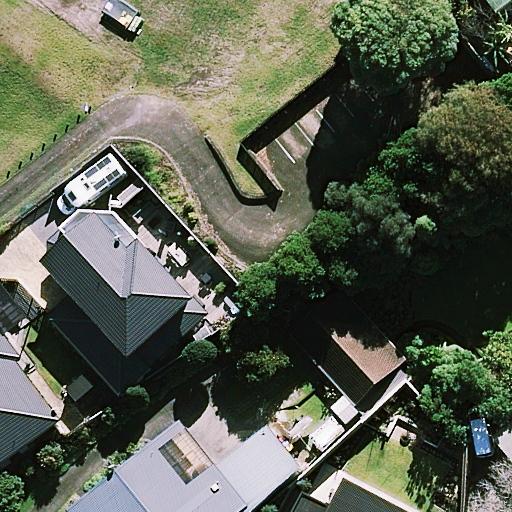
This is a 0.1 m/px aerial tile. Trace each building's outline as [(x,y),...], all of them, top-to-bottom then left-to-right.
[(244,20),(209,0),(69,0),(209,80),(244,20)] [(511,0),(490,0),(508,22),(511,18),(511,0)] [(211,317),(111,209),(49,266),(75,296),(51,318),(124,398),(211,317)] [(364,411),(415,365),(352,295),(301,341),(364,411)] [(0,469),(66,420),(0,333),(0,469)] [(511,425),(495,438),(511,459),(511,425)] [(192,427),(82,511),(260,511),(311,473),(279,431),(227,471),(192,427)] [(394,511),(347,490),(338,511),(311,511),(296,506),(293,511),(394,511)]
